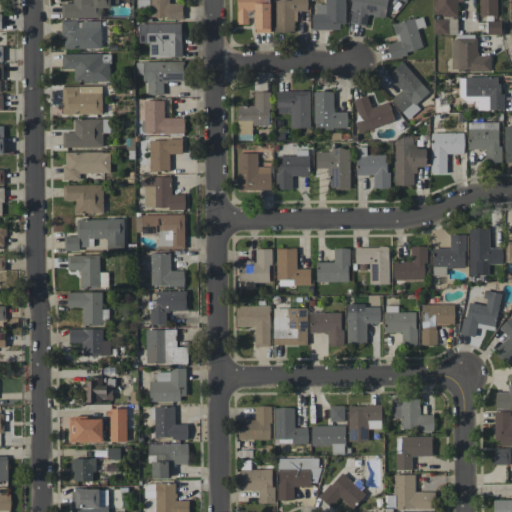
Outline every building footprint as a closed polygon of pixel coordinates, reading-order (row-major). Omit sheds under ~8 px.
[(101,18),(101,8),(111,8),(111,0),(72,0),(73,2),(62,2),(61,17),(101,18)] [(169,0),(137,0),(138,5),(150,5),(150,18),(183,18),(183,3),(169,3),(169,0)] [(270,0),(237,0),(237,24),(248,24),(248,10),(255,10),(255,32),(270,32),(270,0)] [(294,11),(308,11),(307,0),(274,0),(275,32),(294,31),(294,11)] [(344,30),(344,0),(325,0),(325,4),(314,4),(313,29),(344,30)] [(385,18),(388,0),(352,0),(348,22),(365,26),(367,14),(385,18)] [(458,16),(457,1),(460,1),(459,0),(434,0),(435,16),(458,16)] [(479,0),(479,15),(497,16),(497,0),(479,0)] [(391,58),(423,48),(418,29),(425,27),(422,15),(392,24),(397,41),(387,44),(391,58)] [(449,33),(448,19),(433,19),(434,34),(449,33)] [(100,20),(62,21),(63,49),(101,48),(100,20)] [(182,56),(181,23),(138,23),(138,43),(149,43),(149,57),(182,56)] [(491,55),(477,55),(477,38),(451,38),(451,71),(491,71),(491,55)] [(62,54),(62,69),(73,68),(74,82),(110,81),(110,53),(62,54)] [(183,61),(136,61),(136,74),(145,74),(146,95),(163,95),(163,80),(184,80),(183,61)] [(429,91),(402,62),(387,75),(401,90),(391,100),(408,119),(420,108),(416,104),(429,91)] [(504,110),(504,93),(500,93),(500,77),(459,76),(459,100),(477,101),(477,109),(504,110)] [(102,86),(62,86),(62,114),(102,114),(102,86)] [(271,125),(270,91),(254,92),(254,105),(237,105),(238,134),(252,133),(252,125),(271,125)] [(310,91),(276,91),(277,113),(290,113),(290,128),(310,128),(310,91)] [(347,128),(347,111),(333,112),(333,91),(313,91),(314,129),(347,128)] [(355,122),(359,133),(395,119),(388,101),(371,107),(367,95),(353,100),(361,120),(355,122)] [(183,117),(164,117),(164,100),(143,100),(144,134),(184,133),(183,117)] [(103,119),(74,119),(74,131),(62,132),(63,147),(103,147),(103,119)] [(500,162),(499,122),(468,122),(468,149),(485,149),(485,162),(500,162)] [(504,162),(511,162),(511,125),(503,126),(504,162)] [(464,153),(463,132),(430,133),(431,173),(447,173),(446,153),(464,153)] [(426,148),(412,148),(412,136),(394,136),(394,185),(415,185),(415,167),(426,167),(426,148)] [(182,139),(149,139),(149,171),(170,171),(170,154),(183,154),(182,139)] [(388,154),(366,154),(366,147),(356,147),(357,175),(374,174),(374,188),(389,188),(388,154)] [(350,149),(316,150),(316,168),(329,168),(329,189),(350,189),(350,149)] [(276,189),(292,189),(292,175),(309,175),(309,150),(296,150),(296,156),(277,155),(276,189)] [(64,180),(80,180),(80,172),(110,173),(110,152),(64,152),(64,180)] [(257,152),(237,153),(238,191),(271,190),(270,167),(258,167),(257,152)] [(144,177),(144,208),(185,208),(185,194),(172,194),(172,176),(144,177)] [(75,212),(103,213),(103,185),(63,184),(62,200),(75,200),(75,212)] [(184,247),(183,214),(136,215),(136,233),(157,233),(157,247),(184,247)] [(124,247),(124,219),(76,219),(76,236),(64,236),(64,250),(79,250),(79,247),(87,247),(87,238),(107,238),(107,247),(124,247)] [(469,227),(468,275),(489,275),(489,264),(502,264),(503,247),(489,247),(489,227),(469,227)] [(466,267),(465,234),(449,234),(450,247),(432,248),(433,275),(447,274),(447,268),(466,267)] [(394,260),(394,279),(425,280),(426,246),(410,246),(410,260),(394,260)] [(370,284),(389,284),(389,247),(355,247),(356,264),(369,263),(370,284)] [(271,248),(255,249),(255,261),(238,261),(239,289),(255,288),(255,282),(271,282),(271,248)] [(276,248),(276,280),(295,279),(295,285),(310,285),(310,268),(297,269),(296,248),(276,248)] [(334,248),(334,262),(317,261),(316,281),(349,282),(349,248),(334,248)] [(184,286),(184,270),(171,271),(171,252),(150,253),(151,286),(184,286)] [(67,255),(67,270),(80,270),(80,288),(108,288),(108,272),(100,272),(99,255),(67,255)] [(501,293),(486,290),(483,304),(468,301),(465,318),(462,318),(459,334),(475,337),(477,324),(495,327),(501,293)] [(186,310),(186,291),(150,291),(151,324),(166,324),(166,311),(186,310)] [(68,292),(68,307),(83,307),(82,325),(101,325),(102,292),(68,292)] [(422,345),(437,345),(436,325),(454,325),(454,303),(421,304),(422,345)] [(236,327),(254,327),(254,346),(269,347),(270,305),(236,305),(236,327)] [(347,344),(367,343),(367,323),(380,323),(380,305),(346,305),(347,344)] [(398,312),(398,305),(384,305),(384,332),(402,332),(402,346),(416,345),(416,311),(398,312)] [(273,345),(308,344),(307,307),(273,308),(273,345)] [(342,312),(310,312),(310,332),(328,332),(328,346),(342,346),(342,312)] [(511,317),(499,325),(508,339),(494,347),(503,363),(511,357),(511,317)] [(82,355),(102,355),(103,329),(69,328),(69,343),(83,343),(82,355)] [(176,329),(146,329),(146,364),(188,363),(187,346),(176,346),(176,329)] [(150,401),(186,400),(186,368),(169,368),(169,371),(156,372),(156,381),(149,381),(150,401)] [(511,407),(511,374),(508,375),(509,391),(495,392),(495,408),(511,407)] [(87,402),(112,401),(112,384),(102,385),(102,378),(86,379),(87,402)] [(381,404),(348,405),(349,441),(368,441),(367,429),(382,428),(381,404)] [(344,421),(344,405),(330,406),(330,422),(344,421)] [(238,439),(271,439),(271,406),(254,406),(255,419),(238,420),(238,439)] [(275,444),(308,443),(308,427),(295,427),(294,407),(274,407),(275,444)] [(125,440),(125,427),(134,427),(134,409),(104,409),(105,441),(125,440)] [(511,444),(511,416),(511,412),(494,412),(495,445),(511,444)] [(312,426),(312,446),(331,445),(331,454),(345,454),(344,425),(312,426)] [(396,470),(411,470),(411,456),(433,456),(433,436),(396,436),(396,470)] [(148,444),(148,463),(152,463),(152,478),(169,478),(169,465),(188,464),(188,443),(148,444)] [(510,448),(493,448),(493,464),(510,465),(510,448)] [(8,456),(0,456),(0,484),(0,480),(8,480),(8,456)] [(73,481),(94,481),(94,458),(73,458),(73,481)] [(278,500),(293,500),(293,486),(311,487),(311,478),(320,478),(320,458),(278,458),(278,500)] [(259,503),(273,503),(273,469),(250,469),(251,461),(241,461),(241,490),(259,490),(259,503)] [(339,497),(352,509),(365,494),(341,472),(319,496),(330,507),(339,497)] [(393,474),(393,495),(387,495),(387,508),(434,509),(434,492),(415,492),(415,475),(393,474)] [(188,511),(188,500),(175,500),(175,482),(155,483),(155,491),(144,491),(145,498),(155,498),(155,511),(188,511)] [(107,511),(107,489),(71,489),(71,511),(107,511)] [(10,494),(0,494),(0,509),(11,509),(10,494)] [(511,511),(511,499),(493,500),(493,511),(511,511)]
